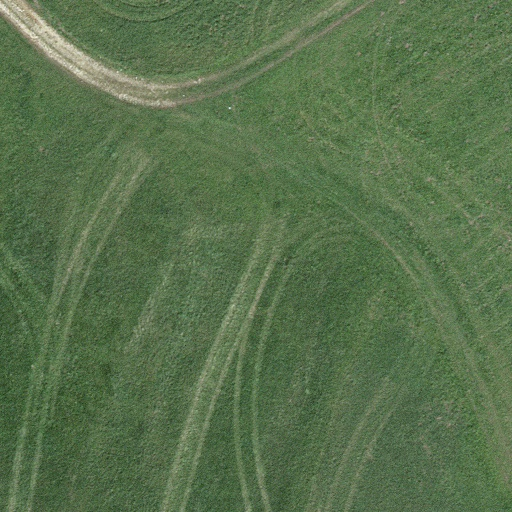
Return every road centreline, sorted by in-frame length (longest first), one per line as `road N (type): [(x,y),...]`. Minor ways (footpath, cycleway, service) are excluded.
road 1 (track): [(511,456),(450,285),(361,205),(188,99)]
road 2 (track): [(188,99),(87,71),(5,0)]
road 3 (track): [(338,0),(188,99)]
